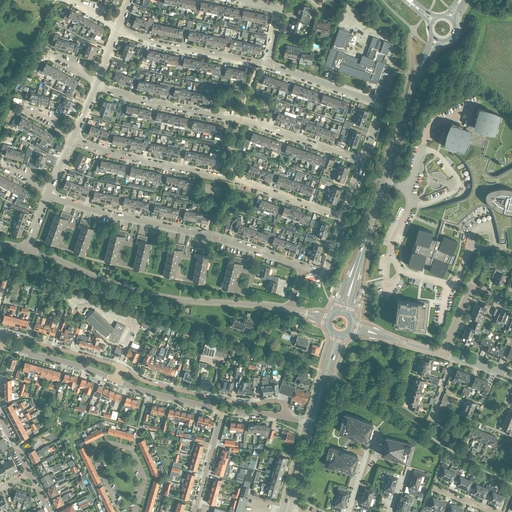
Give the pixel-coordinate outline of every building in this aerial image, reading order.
[(150,0),(147,0),(146,3),(143,2),(142,6),(147,9),(150,0)] [(196,12),(198,6),(195,5),(196,1),(193,0),(189,0),(188,8),(194,9),(193,11),(196,12)] [(206,11),(208,3),(202,2),(201,6),(198,6),(196,12),(199,13),(200,10),(206,11)] [(311,8),(297,4),(299,5),(296,16),(302,18),(301,22),(308,24),(310,17),(305,16),(307,7),(311,8)] [(238,21),(239,14),(236,13),(237,9),(231,8),(230,16),(236,17),(235,20),(238,21)] [(73,21),(77,13),(71,10),(69,14),(67,12),(63,18),(69,21),(70,19),(73,21)] [(248,20),(249,12),(244,10),(243,15),(239,14),(238,21),(241,22),(242,19),(248,20)] [(78,24),(82,16),(77,13),(73,21),(78,24)] [(83,27),(88,19),(82,16),(78,24),(83,27)] [(139,27),(142,19),(136,16),(133,24),(139,27)] [(327,36),(330,24),(315,20),(315,18),(311,32),(312,32),(313,28),(322,30),(320,37),(329,40),(330,37),(327,36)] [(89,30),(93,22),(88,19),(83,27),(89,30)] [(149,26),(151,20),(149,19),(148,21),(142,19),(139,27),(145,29),(146,26),(149,26)] [(300,38),(302,32),(298,31),(300,21),(290,19),(292,19),(289,30),(294,31),(292,36),(300,38)] [(157,33),(159,24),(153,23),(154,20),(151,20),(149,26),(152,27),(151,32),(157,33)] [(94,33),(98,25),(93,22),(89,30),(94,33)] [(193,40),(195,32),(189,31),(190,25),(188,24),(187,27),(185,34),(188,35),(187,39),(193,40)] [(98,25),(94,33),(91,37),(95,39),(97,34),(100,36),(104,28),(98,25)] [(185,34),(187,27),(184,27),(183,30),(177,28),(175,37),(182,38),(183,34),(185,34)] [(227,43),(229,36),(230,29),(226,28),(225,35),(226,35),(225,38),(219,37),(218,45),(224,47),(224,42),(227,43)] [(331,49),(325,65),(333,68),(333,66),(339,68),(338,70),(377,83),(384,63),(382,62),(385,53),(387,54),(390,43),(383,41),(383,42),(379,41),(379,39),(372,37),(366,57),(363,56),(361,60),(344,54),(351,33),(339,29),(334,44),(332,49),(331,49)] [(61,48),(63,40),(59,39),(61,35),(54,33),(51,46),(55,46),(55,47),(61,48)] [(212,44),(213,36),(207,34),(205,43),(212,44)] [(236,49),(237,41),(231,39),(232,36),(229,36),(227,43),(230,44),(229,48),(236,49)] [(69,41),(66,50),(73,51),(75,43),(69,41)] [(124,50),(132,53),(134,47),(135,48),(136,45),(130,43),(129,45),(126,44),(124,50)] [(86,50),(94,53),(96,47),(88,44),(86,50)] [(296,60),(298,52),(286,49),(287,45),(286,45),(283,59),(284,57),(296,60)] [(92,59),(94,53),(86,50),(84,56),(92,59)] [(129,61),(132,53),(124,50),(121,56),(125,57),(124,60),(129,61)] [(152,60),(154,51),(148,50),(148,52),(145,52),(142,60),(146,61),(147,59),(150,59),(149,63),(152,64),(152,60)] [(159,61),(160,53),(154,51),(152,60),(159,61)] [(317,63),(319,54),(311,52),(310,56),(301,54),(298,64),(299,64),(299,62),(311,65),(311,61),(317,63)] [(170,64),(172,55),(166,54),(164,66),(166,67),(167,63),(170,64)] [(179,68),(181,62),(178,61),(178,56),(172,55),(170,64),(177,65),(176,68),(179,68)] [(189,67),(190,59),(184,58),(184,62),(181,62),(179,68),(182,69),(183,66),(189,67)] [(47,74),(51,66),(46,64),(44,67),(41,66),(38,72),(41,73),(42,71),(47,74)] [(221,77),(223,70),(220,70),(221,65),(214,64),(213,72),(212,75),(221,77)] [(53,77),(57,69),(51,66),(47,74),(53,77)] [(118,66),(113,80),(119,82),(122,74),(124,68),(118,66)] [(230,77),(232,69),(226,67),(226,71),(223,70),(221,77),(224,77),(224,75),(230,77)] [(58,80),(62,72),(57,69),(53,77),(58,80)] [(238,70),(237,78),(243,79),(242,82),(245,83),(246,78),(243,78),(244,71),(238,70)] [(64,83),(68,75),(62,72),(58,80),(64,83)] [(124,84),(127,76),(122,74),(119,82),(124,84)] [(268,85),(271,77),(265,75),(262,74),(259,83),(262,84),(262,83),(268,85)] [(69,86),(73,78),(68,75),(64,83),(69,86)] [(143,90),(145,82),(139,81),(139,78),(140,76),(137,75),(137,77),(135,84),(138,85),(137,89),(143,90)] [(135,84),(137,77),(134,76),(134,78),(127,76),(124,84),(131,86),(132,83),(135,84)] [(274,87),(277,79),(271,77),(268,85),(274,87)] [(27,83),(21,78),(18,82),(23,86),(27,83)] [(73,78),(69,86),(66,91),(65,93),(71,96),(79,81),(73,78)] [(280,89),(282,81),(277,79),(274,87),(280,89)] [(288,94),(290,88),(287,87),(288,83),(282,81),(280,89),(285,91),(285,93),(288,94)] [(161,94),(163,83),(161,82),(160,85),(157,84),(155,93),(161,94)] [(170,94),(172,85),(169,84),(169,87),(166,86),(166,83),(163,83),(161,94),(167,95),(167,94),(170,94)] [(297,94),(300,86),(294,84),(293,89),(290,88),(288,94),(291,95),(292,92),(297,94)] [(179,98),(181,90),(175,88),(175,86),(172,85),(170,94),(173,95),(173,97),(179,98)] [(303,96),(306,88),(300,86),(297,94),(303,96)] [(35,103),(37,94),(34,93),(35,90),(29,88),(28,92),(27,92),(25,100),(35,103)] [(309,98),(312,90),(306,88),(303,96),(309,98)] [(317,104),(320,95),(317,94),(318,92),(312,90),(309,98),(315,100),(314,103),(317,104)] [(205,95),(203,103),(209,104),(210,100),(213,100),(214,93),(212,93),(211,96),(205,95)] [(62,103),(70,107),(73,102),(65,98),(66,95),(62,94),(58,102),(62,103)] [(326,105),(329,96),(323,94),(323,96),(320,95),(317,104),(320,105),(321,103),(326,105)] [(43,95),(41,104),(47,106),(49,97),(43,95)] [(332,107),(335,98),(329,96),(326,105),(332,107)] [(17,106),(19,99),(13,97),(11,104),(17,106)] [(338,109),(341,101),(335,98),(332,107),(338,109)] [(101,106),(113,110),(114,108),(110,107),(111,103),(103,100),(101,106)] [(341,101),(338,109),(344,111),(342,115),(345,116),(348,108),(345,107),(347,103),(341,101)] [(64,111),(67,113),(70,107),(62,103),(59,109),(57,108),(56,111),(63,113),(64,111)] [(113,113),(113,110),(101,106),(99,112),(104,114),(102,119),(111,122),(112,119),(107,117),(109,112),(113,113)] [(125,117),(125,115),(131,116),(133,107),(127,106),(126,110),(123,109),(122,116),(125,117)] [(281,122),(284,114),(285,111),(284,114),(278,112),(279,109),(275,108),(274,111),(272,115),(276,117),(275,120),(281,122)] [(358,116),(367,119),(368,115),(367,115),(368,112),(358,108),(357,111),(359,112),(358,116)] [(470,129),(469,131),(456,127),(456,125),(452,123),(445,147),(449,148),(450,146),(464,150),(466,143),(485,148),(487,140),(488,138),(486,137),(488,132),(494,134),(498,120),(500,121),(502,116),(478,109),(477,113),(479,114),(475,128),(473,127),(473,129),(472,130),(470,129)] [(152,123),(153,116),(150,115),(151,111),(145,110),(143,118),(149,120),(149,122),(152,123)] [(161,122),(163,113),(157,112),(156,117),(153,116),(152,123),(155,123),(155,121),(161,122)] [(287,124),(290,116),(284,114),(281,122),(287,124)] [(293,126),(296,118),(290,116),(287,124),(293,126)] [(365,123),(367,119),(358,116),(356,120),(354,119),(353,122),(363,126),(364,123),(365,123)] [(187,131),(189,122),(187,121),(187,119),(181,117),(179,126),(185,127),(185,130),(187,131)] [(23,129),(27,121),(22,118),(20,122),(14,118),(10,127),(13,129),(14,126),(17,128),(18,126),(23,129)] [(303,125),(305,119),(302,118),(301,120),(296,118),(293,126),(298,128),(300,124),(303,125)] [(310,133),(313,124),(307,122),(308,120),(305,119),(303,125),(306,126),(304,130),(310,133)] [(28,131),(33,124),(27,121),(23,129),(28,131)] [(189,122),(187,131),(188,131),(190,131),(191,131),(191,129),(194,130),(194,132),(197,133),(199,122),(193,121),(192,123),(189,122)] [(316,135),(319,126),(320,123),(317,121),(316,125),(313,124),(310,133),(316,135)] [(203,132),(205,123),(199,122),(197,133),(200,133),(200,131),(203,132)] [(34,134),(38,127),(33,124),(28,131),(34,134)] [(330,130),(327,139),(333,141),(335,137),(338,138),(342,126),(339,125),(336,133),(330,130)] [(91,126),(88,134),(94,136),(97,128),(91,126)] [(94,136),(94,137),(98,139),(98,138),(100,138),(103,130),(104,127),(101,126),(100,129),(97,128),(94,136)] [(221,136),(221,138),(224,139),(226,130),(223,129),(223,127),(217,126),(215,135),(221,136)] [(322,137),(325,128),(319,126),(316,135),(322,137)] [(39,137),(43,130),(38,127),(34,134),(33,137),(35,138),(37,136),(39,137)] [(327,139),(330,130),(325,128),(322,137),(327,139)] [(45,140),(49,133),(43,130),(39,137),(45,140)] [(103,130),(100,138),(106,140),(107,137),(110,138),(112,132),(109,131),(109,132),(103,130)] [(350,138),(359,141),(360,137),(361,134),(351,130),(349,133),(351,134),(350,138)] [(110,138),(109,142),(112,143),(112,144),(118,145),(119,137),(117,136),(118,133),(112,132),(110,138)] [(49,133),(45,140),(50,143),(54,136),(49,133)] [(256,143),(258,135),(253,133),(250,141),(253,142),(252,146),(254,147),(256,143)] [(261,145),(264,137),(258,135),(256,143),(261,145)] [(131,139),(130,148),(136,149),(137,141),(138,138),(136,137),(135,140),(131,139)] [(267,147),(270,139),(264,137),(261,145),(267,147)] [(137,141),(136,149),(142,150),(145,150),(146,147),(147,140),(144,139),(138,138),(137,141)] [(357,145),(359,141),(350,138),(349,141),(347,141),(346,144),(355,148),(357,144),(357,145)] [(273,149),(276,140),(270,139),(267,147),(273,149)] [(146,147),(145,150),(148,151),(147,152),(153,153),(155,144),(149,143),(150,140),(147,140),(146,147)] [(282,142),(276,140),(273,149),(272,151),(278,153),(277,155),(280,156),(283,148),(280,147),(282,142)] [(412,253),(408,267),(422,271),(424,265),(425,265),(431,267),(429,271),(443,278),(448,266),(446,265),(450,256),(451,257),(457,243),(444,237),(441,243),(439,241),(445,220),(457,223),(472,210),(477,206),(481,204),(485,205),(488,206),(490,208),(493,212),(495,216),(497,224),(499,232),(500,239),(506,239),(504,230),(506,230),(506,227),(511,226),(511,224),(510,215),(511,214),(511,169),(506,173),(503,175),(499,177),(495,177),(490,177),(487,174),(485,172),(485,168),(489,158),(484,157),(489,140),(487,140),(485,148),(483,155),(467,162),(469,167),(472,169),(472,174),(473,180),(473,186),(473,191),(470,195),(465,200),(435,207),(422,209),(421,213),(442,219),(436,241),(432,239),(434,233),(419,229),(414,244),(417,245),(414,253),(412,253)] [(13,151),(13,150),(7,148),(8,145),(2,144),(0,151),(6,153),(5,157),(11,158),(13,151)] [(167,147),(165,156),(166,156),(170,157),(171,157),(173,148),(174,148),(174,146),(169,144),(168,147),(167,147)] [(173,148),(171,157),(178,158),(178,157),(181,158),(182,155),(182,154),(183,147),(183,146),(181,145),(180,147),(180,150),(178,149),(179,144),(175,144),(174,146),(174,148),(173,148)] [(183,147),(182,154),(182,155),(184,155),(183,159),(190,161),(191,152),(189,152),(189,149),(186,148),(187,145),(183,144),(183,146),(183,147)] [(290,155),(293,147),(287,145),(286,149),(283,148),(281,155),(283,156),(284,153),(290,155)] [(296,157),(299,149),(293,147),(290,155),(289,158),(292,159),(293,156),(296,157)] [(302,159),(305,151),(299,149),(296,157),(302,159)] [(18,154),(19,151),(13,150),(13,151),(11,158),(17,160),(18,154)] [(18,154),(17,160),(23,162),(25,153),(19,151),(18,154)] [(308,161),(311,153),(305,151),(302,159),(308,161)] [(208,163),(207,165),(208,165),(214,166),(214,164),(221,166),(223,156),(210,153),(210,156),(209,156),(208,163)] [(313,163),(316,155),(311,153),(308,161),(313,163)] [(37,160),(44,163),(47,157),(39,154),(37,160)] [(77,159),(85,163),(87,157),(79,154),(77,159)] [(316,155),(313,163),(311,169),(314,170),(316,164),(319,165),(319,167),(323,168),(325,162),(321,161),(322,157),(316,155)] [(453,158),(451,165),(461,167),(463,160),(453,158)] [(82,168),(85,163),(77,159),(74,165),(82,168)] [(42,168),(44,163),(37,160),(34,165),(42,168)] [(107,162),(102,161),(101,165),(97,164),(94,171),(105,173),(107,162)] [(253,176),(257,163),(254,162),(253,166),(250,165),(251,163),(247,161),(245,168),(249,169),(247,174),(253,176)] [(258,178),(261,169),(258,168),(260,164),(257,163),(253,176),(258,178)] [(126,178),(127,171),(124,170),(125,166),(119,165),(117,173),(123,175),(123,177),(126,178)] [(338,173),(346,176),(348,172),(347,171),(348,168),(338,165),(337,168),(339,169),(338,173)] [(426,183),(444,184),(445,176),(447,176),(448,167),(427,165),(426,183)] [(135,177),(137,169),(131,167),(130,172),(127,171),(126,178),(129,178),(129,176),(135,177)] [(264,180),(267,171),(261,169),(258,178),(264,180)] [(282,186),(285,178),(286,174),(283,173),(282,177),(279,176),(281,171),(277,170),(277,172),(274,178),(277,180),(276,183),(282,186)] [(274,178),(277,172),(274,171),(273,174),(267,171),(264,180),(270,182),(272,178),(274,178)] [(162,186),(163,179),(160,178),(161,174),(155,173),(153,181),(159,183),(159,185),(162,186)] [(345,180),(346,176),(338,173),(336,177),(334,176),(333,179),(343,182),(344,180),(345,180)] [(69,190),(72,182),(74,177),(71,176),(68,181),(66,180),(63,188),(69,190)] [(171,186),(173,178),(167,176),(166,180),(163,179),(162,186),(165,187),(165,185),(171,186)] [(313,188),(310,187),(313,177),(311,176),(310,179),(309,182),(308,186),(305,194),(311,196),(313,188)] [(293,190),(296,182),(298,178),(295,177),(294,181),(290,180),(288,188),(293,190)] [(288,188),(290,180),(285,178),(282,186),(288,188)] [(8,190),(12,182),(7,179),(3,187),(8,190)] [(185,180),(183,189),(189,190),(188,193),(192,193),(193,187),(190,186),(191,182),(185,180)] [(305,194),(308,186),(309,182),(307,181),(305,185),(302,184),(299,192),(305,194)] [(13,193),(17,185),(12,182),(8,190),(13,193)] [(75,192),(78,184),(72,182),(69,190),(75,192)] [(299,192),(302,184),(296,182),(293,190),(299,192)] [(90,187),(87,186),(87,184),(85,183),(84,187),(83,187),(80,195),(86,197),(86,196),(90,197),(92,188),(93,188),(90,187)] [(80,195),(83,187),(78,184),(75,192),(80,195)] [(19,196),(23,188),(17,185),(13,193),(19,196)] [(330,194),(339,197),(340,194),(339,193),(340,190),(330,186),(329,190),(331,190),(330,194)] [(23,188),(19,196),(24,198),(28,191),(23,188)] [(92,188),(90,197),(93,198),(93,200),(99,201),(101,193),(95,191),(95,189),(92,188)] [(120,205),(122,195),(119,194),(119,197),(116,196),(116,193),(113,192),(113,195),(111,204),(117,205),(117,204),(120,205)] [(111,204),(113,195),(107,194),(105,203),(111,204)] [(337,201),(339,197),(330,194),(328,198),(326,197),(325,200),(335,204),(336,201),(337,201)] [(129,208),(131,199),(125,198),(125,195),(122,195),(120,205),(123,206),(129,208)] [(264,210),(267,202),(261,200),(262,198),(258,197),(253,210),(262,214),(264,210)] [(151,208),(152,201),(149,200),(149,203),(146,203),(147,199),(143,198),(142,202),(141,210),(147,212),(148,207),(151,208)] [(158,214),(160,206),(155,204),(155,202),(152,201),(151,208),(154,209),(153,213),(158,214)] [(270,212),(273,204),(267,202),(264,210),(270,212)] [(278,217),(280,210),(277,209),(279,206),(273,204),(270,212),(275,214),(275,216),(278,217)] [(18,217),(27,219),(29,214),(20,211),(21,208),(11,205),(10,208),(20,212),(18,217)] [(164,216),(167,207),(160,206),(158,214),(164,216)] [(181,214),(182,208),(179,207),(179,210),(172,208),(170,217),(177,218),(178,214),(181,214)] [(189,220),(191,211),(192,208),(189,207),(188,211),(185,210),(185,208),(182,208),(181,214),(180,217),(183,218),(183,219),(189,220)] [(287,217),(290,209),(285,207),(283,211),(280,210),(278,217),(281,218),(282,215),(287,217)] [(293,219),(296,211),(290,209),(287,217),(293,219)] [(299,221),(302,213),(296,211),(293,219),(299,221)] [(203,214),(201,223),(207,224),(208,220),(211,220),(213,213),(209,213),(209,216),(203,214)] [(302,213),(299,221),(305,224),(304,227),(307,228),(311,217),(308,215),(302,213)] [(25,225),(27,219),(18,217),(16,222),(25,225)] [(63,218),(60,217),(58,224),(63,226),(65,222),(68,223),(69,220),(65,219),(63,218)] [(242,235),(245,226),(243,226),(242,217),(239,217),(236,219),(233,221),(231,225),(230,230),(237,232),(237,233),(242,235)] [(320,229),(328,232),(330,229),(329,228),(330,225),(320,221),(318,225),(321,226),(320,229)] [(23,231),(25,225),(16,222),(15,228),(23,231)] [(85,226),(82,225),(79,224),(78,227),(82,229),(80,232),(86,234),(88,228),(85,226)] [(248,237),(251,227),(252,225),(249,224),(248,228),(245,226),(242,235),(248,237)] [(254,239),(257,231),(257,229),(251,227),(248,237),(254,239)] [(21,237),(23,231),(15,228),(12,234),(21,237)] [(327,236),(328,232),(320,229),(318,233),(316,232),(315,236),(307,233),(306,236),(316,239),(317,237),(325,239),(326,236),(327,236)] [(260,241),(263,233),(257,231),(254,239),(260,241)] [(270,240),(272,233),(270,232),(269,235),(263,233),(260,241),(266,243),(267,239),(270,240)] [(277,247),(280,239),(281,235),(279,234),(277,238),(274,237),(275,234),(272,233),(270,240),(273,241),(271,245),(277,247)] [(51,244),(53,237),(48,235),(45,242),(51,244)] [(315,244),(316,239),(306,236),(304,239),(312,242),(311,246),(313,247),(312,251),(321,254),(322,250),(321,250),(322,247),(315,244)] [(56,246),(59,239),(53,237),(51,244),(56,246)] [(283,249),(286,241),(280,239),(277,247),(283,249)] [(142,242),(140,241),(137,240),(136,244),(139,245),(138,248),(144,250),(145,243),(142,242)] [(288,251),(291,243),(286,241),(283,249),(288,251)] [(177,250),(178,244),(175,243),(174,249),(172,256),(179,257),(179,254),(182,254),(183,251),(180,250),(177,250)] [(291,243),(288,251),(295,253),(298,245),(291,243)] [(319,258),(321,254),(312,251),(310,255),(308,254),(307,257),(317,261),(318,258),(319,258)] [(200,254),(197,254),(194,253),(194,257),(197,257),(196,261),(202,262),(204,255),(200,254)] [(502,270),(504,263),(497,260),(495,267),(502,270)] [(232,269),(238,271),(239,268),(242,268),(243,265),(240,264),(236,263),(234,262),(232,269)] [(266,277),(273,279),(274,276),(268,275),(270,268),(261,266),(259,275),(266,276),(266,277)] [(502,286),(506,276),(498,273),(494,283),(502,286)] [(274,276),(273,279),(266,277),(265,280),(269,281),(266,289),(275,292),(279,278),(274,276)] [(397,308),(396,308),(395,319),(396,319),(395,322),(397,322),(397,326),(403,327),(403,325),(408,326),(408,327),(414,328),(414,332),(426,333),(429,303),(417,302),(417,303),(411,302),(411,303),(406,303),(406,302),(400,301),(399,305),(397,305),(397,308)] [(473,311),(481,314),(483,311),(486,312),(489,306),(481,303),(480,306),(476,304),(473,311)] [(92,308),(85,316),(109,339),(110,335),(112,332),(114,329),(114,328),(92,308)] [(504,322),(508,312),(501,310),(500,314),(496,312),(493,322),(497,323),(498,320),(504,322)] [(480,318),(481,314),(473,311),(470,317),(474,319),(472,323),(479,326),(483,319),(480,318)] [(9,324),(12,314),(10,314),(9,316),(4,315),(3,322),(9,324)] [(43,318),(44,317),(38,315),(34,330),(39,331),(43,318)] [(21,327),(23,317),(21,316),(21,319),(16,318),(15,325),(21,327)] [(148,328),(151,321),(144,319),(141,326),(148,328)] [(234,319),(232,327),(243,331),(245,326),(252,328),(254,322),(245,320),(244,322),(234,319)] [(51,327),(53,320),(50,320),(48,326),(46,325),(44,333),(49,334),(51,327)] [(476,334),(479,326),(472,323),(470,328),(467,326),(464,333),(472,336),(474,333),(476,334)] [(156,334),(158,326),(151,324),(149,331),(156,334)] [(68,334),(69,330),(65,329),(64,333),(61,332),(59,340),(66,342),(68,334)] [(471,340),(472,336),(464,333),(461,339),(465,341),(464,344),(471,347),(474,341),(471,340)] [(80,340),(78,345),(85,347),(87,337),(82,335),(81,335),(81,336),(80,340)] [(87,337),(85,347),(91,349),(93,340),(91,339),(91,337),(88,336),(87,337)] [(93,340),(91,349),(97,351),(98,349),(103,351),(105,345),(99,343),(100,341),(97,341),(98,339),(98,337),(94,336),(94,338),(93,340)] [(309,342),(310,341),(297,337),(294,346),(306,350),(309,342)] [(493,355),(496,347),(492,345),(493,342),(486,339),(483,347),(488,349),(486,353),(493,355)] [(320,348),(320,347),(313,344),(313,343),(309,342),(306,350),(310,351),(310,352),(318,355),(320,348)] [(226,357),(228,349),(204,343),(202,355),(214,358),(215,355),(226,357)] [(140,351),(131,346),(130,349),(129,349),(126,356),(130,358),(129,359),(136,362),(139,354),(140,351)] [(155,361),(152,368),(156,370),(163,352),(165,348),(161,346),(159,352),(160,352),(157,362),(155,361)] [(496,347),(493,355),(499,358),(502,350),(496,347)] [(152,368),(155,361),(152,360),(157,348),(154,348),(153,351),(147,367),(152,368)] [(147,367),(153,351),(150,350),(149,353),(147,352),(145,357),(142,365),(147,367)] [(166,353),(163,352),(156,370),(162,372),(166,362),(163,361),(166,353)] [(170,367),(167,374),(172,376),(175,369),(172,368),(178,353),(175,352),(174,355),(172,360),(170,367)] [(14,369),(16,360),(9,358),(7,367),(14,369)] [(418,366),(427,369),(432,370),(433,365),(432,365),(433,360),(426,358),(426,361),(421,360),(420,363),(419,363),(418,366)] [(170,367),(172,360),(170,359),(167,366),(165,365),(162,372),(167,374),(170,367)] [(28,374),(31,364),(25,363),(23,370),(27,371),(27,374),(28,374)] [(35,373),(37,366),(31,364),(28,374),(30,375),(31,372),(35,373)] [(40,377),(43,367),(37,366),(35,373),(39,374),(38,377),(40,377)] [(426,373),(427,369),(418,366),(417,369),(418,369),(417,372),(417,373),(429,376),(429,374),(426,373)] [(44,376),(47,376),(48,369),(43,367),(40,377),(43,378),(44,376)] [(191,382),(192,378),(188,376),(189,373),(190,370),(186,369),(183,379),(186,380),(191,382)] [(460,380),(464,371),(461,370),(461,371),(458,370),(458,369),(457,369),(453,381),(455,382),(456,378),(460,380)] [(53,378),(52,381),(54,381),(54,378),(58,380),(60,372),(55,371),(53,378)] [(464,371),(460,380),(465,382),(463,385),(465,386),(470,374),(467,373),(464,371)] [(307,388),(310,381),(307,380),(308,376),(299,372),(297,378),(300,379),(298,385),(307,388)] [(69,382),(71,375),(65,374),(63,380),(69,382)] [(71,375),(69,382),(68,385),(75,387),(75,384),(77,377),(71,375)] [(210,389),(211,382),(212,380),(206,379),(206,376),(202,376),(201,380),(200,387),(210,389)] [(478,387),(482,379),(479,377),(479,378),(476,377),(475,377),(471,388),(473,389),(474,386),(478,387)] [(413,385),(422,387),(423,383),(426,384),(427,382),(415,378),(415,379),(414,382),(413,385)] [(85,388),(88,381),(82,379),(79,386),(85,388)] [(482,379),(478,387),(482,389),(481,392),(482,393),(481,395),(485,397),(489,387),(486,386),(488,381),(485,380),(482,379)] [(88,381),(85,388),(85,390),(87,391),(87,389),(91,390),(94,383),(88,381)] [(245,394),(246,387),(247,382),(244,382),(243,387),(239,386),(238,388),(237,393),(245,394)] [(253,395),(254,386),(253,386),(252,388),(250,387),(251,383),(247,382),(246,386),(245,394),(253,395)] [(226,388),(225,392),(231,393),(233,383),(229,383),(228,388),(226,388)] [(293,396),(295,390),(296,388),(282,383),(279,391),(293,396)] [(102,394),(104,388),(99,385),(96,392),(102,394)] [(420,392),(422,387),(413,385),(412,388),(411,391),(423,395),(424,393),(420,392)] [(107,397),(110,390),(104,388),(102,394),(100,397),(106,400),(107,397)] [(293,396),(292,397),(291,400),(305,405),(309,394),(303,393),(304,390),(297,388),(297,390),(295,390),(293,396)] [(113,399),(116,393),(110,390),(107,397),(106,400),(108,401),(110,398),(113,399)] [(423,396),(423,395),(411,391),(410,394),(409,397),(418,400),(419,396),(423,396)] [(116,393),(113,399),(111,403),(114,404),(116,401),(119,402),(122,395),(116,393)] [(131,406),(133,399),(132,399),(133,398),(130,397),(130,398),(127,397),(124,404),(131,406)] [(417,405),(418,400),(409,397),(408,400),(408,401),(408,404),(407,404),(411,405),(410,409),(418,411),(420,406),(417,405)] [(133,399),(131,406),(130,410),(132,410),(133,406),(137,408),(139,401),(133,399)] [(465,406),(474,410),(475,407),(476,404),(476,403),(465,399),(464,401),(467,402),(465,406)] [(8,413),(17,408),(16,407),(14,408),(11,404),(5,408),(8,413)] [(159,406),(157,413),(163,415),(165,408),(159,406)] [(473,413),(474,410),(465,406),(463,411),(460,410),(458,414),(466,417),(467,414),(471,416),(472,413),(473,413)] [(10,419),(17,415),(15,411),(18,410),(17,408),(8,413),(10,419)] [(188,413),(186,420),(186,423),(192,424),(194,415),(188,413)] [(366,440),(372,422),(345,414),(340,432),(351,435),(351,438),(355,440),(356,437),(366,440)] [(13,424),(23,419),(22,418),(19,419),(17,415),(10,419),(13,424)] [(205,417),(203,424),(209,426),(214,427),(215,422),(210,421),(211,419),(205,417)] [(166,431),(169,419),(165,418),(161,433),(165,434),(165,431),(166,431)] [(16,429),(23,426),(21,422),(23,420),(23,419),(13,424),(16,429)] [(511,424),(504,422),(502,428),(506,430),(505,433),(511,435),(511,434),(511,428),(511,426),(511,424)] [(254,434),(254,425),(248,424),(248,431),(245,431),(244,441),(244,447),(247,448),(247,441),(248,441),(248,434),(254,434)] [(270,428),(266,428),(267,426),(260,425),(260,432),(260,436),(265,436),(265,438),(267,438),(268,437),(270,429),(270,428)] [(19,435),(28,430),(27,428),(25,430),(23,426),(16,429),(19,435)] [(108,433),(107,434),(114,435),(116,427),(110,426),(109,429),(108,433)] [(116,427),(114,435),(120,437),(122,429),(116,427)] [(473,440),(477,429),(471,427),(467,437),(469,438),(470,436),(474,437),(473,440)] [(100,428),(94,431),(98,438),(103,435),(103,434),(101,431),(100,428)] [(122,429),(120,437),(126,439),(128,430),(122,429)] [(479,442),(484,432),(477,429),(473,440),(475,441),(476,438),(480,440),(479,442)] [(28,430),(19,435),(22,440),(29,437),(26,433),(29,431),(28,430)] [(292,443),(294,435),(291,434),(292,433),(282,430),(282,433),(287,435),(287,436),(285,436),(284,439),(286,440),(285,441),(292,443)] [(94,431),(88,433),(92,441),(98,438),(94,431)] [(128,433),(126,439),(132,440),(133,436),(134,434),(134,432),(135,432),(129,431),(128,433)] [(485,445),(490,434),(484,432),(479,442),(481,443),(482,441),(486,442),(485,445)] [(88,433),(82,436),(84,439),(86,443),(86,444),(92,441),(88,433)] [(490,434),(485,445),(487,446),(488,443),(492,445),(491,447),(494,448),(497,441),(495,440),(496,436),(490,434)] [(408,463),(413,445),(387,437),(381,455),(392,458),(391,461),(396,462),(396,460),(408,463)] [(181,438),(179,445),(182,446),(183,443),(186,443),(187,439),(181,438)] [(84,439),(77,442),(80,449),(84,447),(82,444),(86,443),(84,439)] [(141,448),(147,446),(144,440),(138,443),(141,448)] [(195,450),(202,452),(203,446),(196,444),(197,441),(190,440),(189,443),(194,444),(193,446),(196,446),(195,450)] [(7,443),(0,445),(0,452),(8,448),(6,445),(7,444),(7,443)] [(28,453),(30,458),(37,455),(49,449),(48,445),(42,448),(42,449),(36,452),(35,450),(28,453)] [(37,455),(30,458),(33,463),(40,460),(39,457),(56,449),(54,446),(52,447),(49,449),(37,455)] [(80,449),(79,449),(81,455),(87,453),(84,447),(80,449)] [(342,451),(330,447),(325,465),(352,473),(357,455),(347,452),(348,449),(343,449),(342,451)] [(221,456),(228,458),(230,451),(223,449),(221,456)] [(146,460),(152,457),(149,452),(144,454),(146,460)] [(269,459),(286,465),(287,458),(278,455),(277,459),(270,457),(269,458),(264,456),(263,458),(269,459)] [(7,462),(13,472),(15,472),(14,471),(17,469),(11,456),(8,457),(9,460),(10,459),(10,460),(7,462)] [(198,464),(200,458),(193,456),(191,462),(198,464)] [(87,467),(92,464),(89,457),(84,460),(87,467)] [(149,466),(154,463),(152,457),(146,460),(149,466)] [(177,463),(178,459),(175,458),(173,465),(180,468),(182,464),(177,463)] [(284,471),(286,465),(269,459),(268,462),(276,464),(274,468),(284,471)] [(13,472),(7,462),(4,463),(3,462),(4,462),(3,460),(1,461),(2,464),(8,474),(11,472),(11,473),(13,472)] [(45,467),(48,465),(47,463),(48,462),(46,460),(42,462),(34,466),(37,471),(45,467)] [(196,470),(198,464),(191,462),(190,469),(196,470)] [(226,464),(219,462),(218,468),(224,470),(230,471),(230,468),(228,467),(229,465),(226,464)] [(54,470),(61,466),(62,466),(60,463),(52,467),(52,466),(49,467),(48,465),(45,467),(37,471),(39,476),(47,472),(51,470),(51,471),(54,470)] [(8,475),(8,474),(2,464),(0,464),(2,468),(0,469),(0,471),(4,479),(5,478),(5,477),(8,475)] [(446,480),(450,470),(446,469),(447,466),(442,464),(438,473),(441,474),(440,477),(446,480)] [(179,473),(180,468),(173,466),(170,474),(173,475),(174,471),(179,473)] [(230,471),(224,470),(218,468),(216,473),(219,474),(218,477),(227,479),(230,471)] [(282,478),(284,471),(274,468),(273,471),(271,470),(270,471),(267,469),(267,470),(266,469),(265,472),(273,474),(272,475),(282,478)] [(452,482),(453,478),(456,479),(459,471),(459,470),(454,468),(453,472),(450,470),(446,480),(452,482)] [(92,478),(98,475),(95,469),(89,472),(92,478)] [(155,477),(159,475),(157,469),(151,471),(154,478),(155,477)] [(411,480),(420,483),(422,476),(424,477),(425,473),(419,471),(418,475),(413,473),(411,480)] [(462,488),(466,479),(460,476),(461,472),(459,471),(456,479),(458,480),(456,486),(462,488)] [(386,483),(395,486),(397,478),(392,477),(393,473),(387,472),(386,475),(388,476),(386,483)] [(51,478),(55,476),(54,473),(49,475),(48,474),(40,478),(43,482),(51,478)] [(187,479),(193,481),(195,475),(188,473),(187,479)] [(282,478),(272,475),(265,473),(264,476),(271,478),(270,481),(280,484),(282,478)] [(253,476),(251,475),(247,474),(245,481),(250,482),(251,483),(253,476)] [(51,478),(43,482),(45,487),(53,483),(59,480),(60,481),(65,478),(64,475),(58,478),(56,478),(55,476),(51,478)] [(96,483),(101,481),(98,475),(92,478),(95,484),(96,483)] [(468,491),(469,486),(472,487),(475,481),(475,479),(470,477),(469,480),(466,479),(462,488),(468,491)] [(416,495),(420,483),(411,480),(409,487),(411,488),(409,493),(416,495)] [(57,489),(66,484),(68,483),(67,481),(59,485),(58,483),(55,485),(49,488),(49,489),(47,490),(49,493),(57,489)] [(278,490),(280,484),(270,481),(269,485),(262,483),(261,486),(278,490)] [(478,496),(482,487),(476,484),(477,482),(475,481),(472,487),(474,489),(472,494),(478,496)] [(393,493),(395,486),(386,483),(383,496),(388,497),(389,492),(393,493)] [(57,489),(49,493),(51,497),(53,496),(54,496),(59,494),(58,491),(67,487),(66,484),(57,489)] [(190,493),(192,487),(185,485),(183,491),(190,493)] [(218,493),(220,487),(213,485),(211,491),(218,493)] [(488,495),(491,488),(492,487),(487,485),(485,488),(482,487),(478,496),(484,499),(486,494),(488,495)] [(103,486),(99,488),(97,489),(100,494),(106,492),(103,486)] [(276,497),(278,490),(261,486),(261,488),(264,489),(263,493),(276,497)] [(248,489),(243,487),(240,496),(246,498),(248,489)] [(339,487),(335,498),(346,501),(348,493),(343,492),(345,489),(339,487)] [(495,504),(498,494),(495,493),(496,490),(491,488),(488,495),(491,496),(489,501),(495,504)] [(19,500),(22,491),(16,489),(12,502),(15,502),(16,499),(19,500)] [(372,498),(376,500),(376,497),(372,496),(374,491),(365,489),(363,496),(372,498)] [(188,500),(190,493),(183,491),(181,498),(188,500)] [(216,499),(218,493),(211,491),(209,497),(216,499)] [(103,500),(108,498),(106,492),(100,494),(103,500)] [(498,494),(495,504),(500,506),(503,500),(506,501),(508,494),(503,492),(502,496),(498,494)] [(26,496),(23,505),(29,507),(31,497),(33,493),(30,493),(29,496),(26,496)] [(62,500),(71,496),(69,493),(64,496),(61,498),(60,495),(55,498),(54,499),(52,500),(54,504),(62,500)] [(62,500),(54,504),(56,507),(58,506),(59,507),(65,504),(64,504),(73,499),(71,496),(62,500)] [(90,503),(86,496),(78,500),(77,500),(58,510),(58,511),(76,511),(82,509),(81,508),(90,503)] [(246,498),(240,496),(235,511),(244,511),(248,499),(246,498)] [(368,510),(372,498),(363,496),(361,503),(363,503),(361,508),(368,510)] [(404,497),(400,496),(398,503),(407,506),(411,507),(413,498),(405,496),(404,497)] [(0,499),(0,502),(3,508),(6,507),(7,510),(9,509),(4,497),(0,499)] [(435,509),(439,500),(433,497),(431,502),(428,501),(425,508),(430,510),(431,507),(435,509)] [(106,506),(111,503),(108,498),(103,500),(106,506)] [(344,508),(346,501),(337,498),(334,510),(340,511),(342,507),(344,508)] [(441,511),(444,511),(447,507),(444,506),(445,502),(439,500),(435,509),(442,511),(441,511)] [(404,511),(407,506),(398,503),(396,510),(398,511),(397,511),(404,511)]
